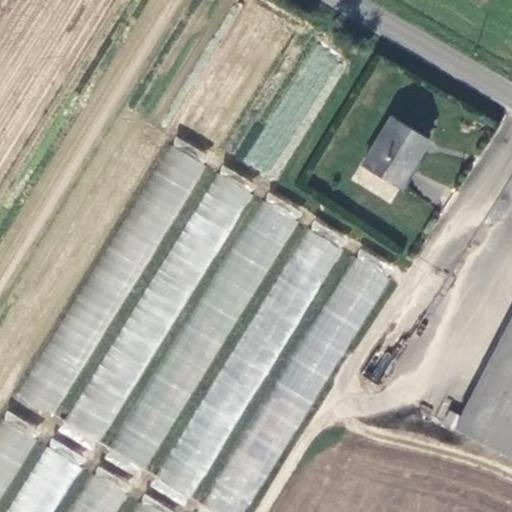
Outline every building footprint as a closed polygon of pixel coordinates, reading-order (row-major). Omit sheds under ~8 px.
[(364,167),(402,190),(433,138),(394,115),(364,167)] [(207,166),(169,143),(14,400),(52,423),(207,166)] [(219,173),(59,427),(95,449),(255,195),(219,173)] [(263,200),(107,456),(142,478),(298,222),(263,200)] [(346,251),(310,229),(151,483),(187,505),(346,251)] [(245,511),(391,279),(355,257),(196,510),(198,511),(245,511)] [(511,458),(511,321),(454,428),(511,458)] [(0,501),(38,441),(3,420),(0,424),(0,501)] [(55,511),(83,469),(48,447),(6,511),(55,511)] [(118,511),(128,496),(93,475),(69,511),(118,511)] [(153,511),(140,503),(134,511),(153,511)]
